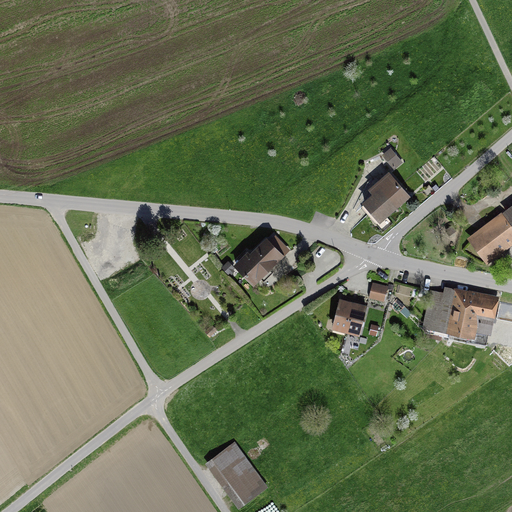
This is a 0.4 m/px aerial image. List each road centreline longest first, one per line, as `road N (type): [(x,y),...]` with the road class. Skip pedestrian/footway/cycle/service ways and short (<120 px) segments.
road 1 (tertiary): [(42,197),(252,218),(374,254)]
road 2 (tertiary): [(374,254),(161,395)]
road 3 (unclassified): [(42,197),(161,395)]
road 4 (tertiary): [(511,137),(374,254)]
road 5 (tertiary): [(153,401),(12,511)]
road 6 (tertiary): [(374,254),(511,289)]
road 7 (unclassified): [(153,401),(227,511)]
